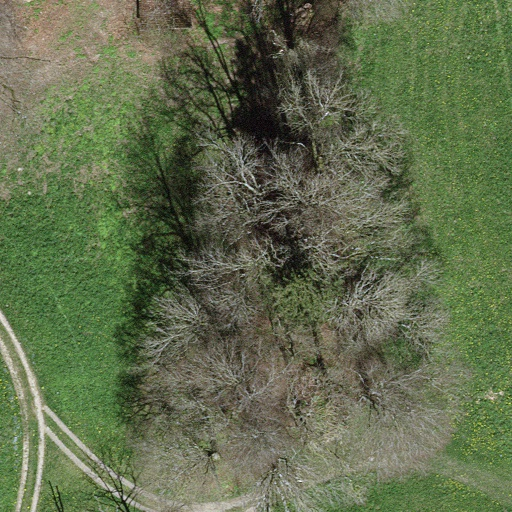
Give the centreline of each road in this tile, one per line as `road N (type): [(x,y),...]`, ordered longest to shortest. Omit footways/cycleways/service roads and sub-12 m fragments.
road 1 (track): [(511,478),(477,463),(391,454),(233,511)]
road 2 (track): [(158,511),(141,509),(33,415)]
